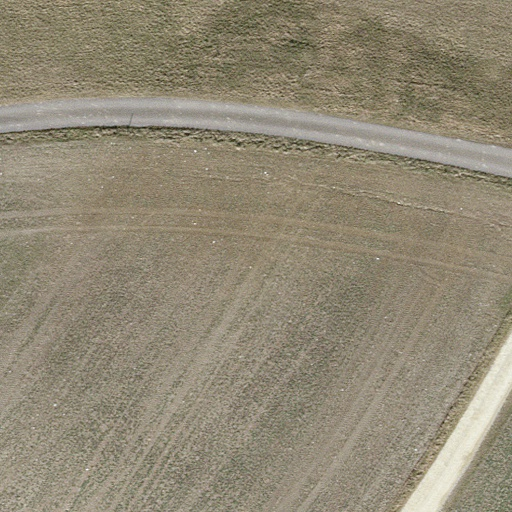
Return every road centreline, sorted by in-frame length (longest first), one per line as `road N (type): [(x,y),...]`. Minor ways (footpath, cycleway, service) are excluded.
road 1 (unclassified): [(511,161),(240,116),(98,111),(0,121)]
road 2 (track): [(511,365),(425,511)]
